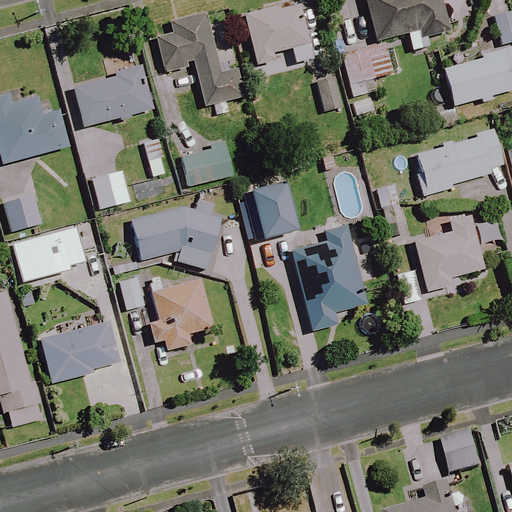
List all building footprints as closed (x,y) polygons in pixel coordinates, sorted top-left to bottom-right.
[(360,0),(371,43),(404,36),(408,53),(427,49),(425,39),(447,34),(445,25),(459,21),(453,0),(439,0),(437,1),(436,0),(360,0)] [(242,17),(253,67),(271,63),(270,56),(288,51),(291,65),(309,61),(297,4),(242,17)] [(511,43),(511,21),(509,12),(490,17),(498,47),(511,43)] [(234,71),(223,21),(203,25),(201,16),(168,23),(171,35),(153,39),(161,76),(191,69),(200,109),(209,107),(212,119),(227,115),(225,104),(241,100),(234,71)] [(338,60),(350,99),(373,92),(369,81),(390,75),(381,47),(338,60)] [(511,83),(510,76),(511,75),(511,66),(507,49),(477,58),(478,61),(440,72),(450,109),(476,102),(478,106),(490,103),(488,98),(511,91),(511,83)] [(111,74),(112,80),(71,88),(80,129),(148,116),(139,69),(111,74)] [(330,80),(312,86),(323,115),(341,108),(330,80)] [(0,97),(0,166),(61,151),(52,115),(38,118),(34,101),(10,107),(8,96),(0,97)] [(371,114),(367,100),(349,105),(353,119),(371,114)] [(454,128),(451,112),(435,115),(439,131),(454,128)] [(501,171),(489,132),(411,156),(418,177),(413,178),(419,197),(501,171)] [(162,177),(153,139),(137,143),(146,180),(162,177)] [(178,158),(186,189),(229,179),(221,147),(178,158)] [(127,204),(118,174),(88,182),(97,213),(127,204)] [(290,235),(281,195),(240,204),(248,244),(290,235)] [(39,229),(31,197),(0,204),(0,214),(6,238),(39,229)] [(210,247),(217,222),(208,219),(212,207),(194,202),(191,214),(179,211),(128,223),(138,265),(172,256),(169,265),(203,274),(210,247)] [(402,234),(395,208),(379,212),(386,238),(402,234)] [(466,219),(445,225),(424,230),(426,240),(409,245),(423,295),(450,288),(447,280),(480,272),(466,219)] [(363,294),(370,293),(368,284),(363,263),(353,265),(344,227),(318,233),(285,240),(289,257),(307,334),(335,328),(332,316),(366,308),(363,294)] [(107,304),(99,274),(83,278),(90,308),(107,304)] [(142,308),(135,280),(116,285),(123,313),(142,308)] [(210,330),(196,281),(148,295),(155,320),(143,324),(149,346),(159,343),(163,354),(188,347),(185,337),(210,330)] [(0,412),(1,417),(5,416),(8,430),(39,422),(4,294),(0,295),(0,412)] [(113,366),(103,326),(38,342),(48,386),(91,376),(90,372),(113,366)] [(476,469),(468,436),(437,444),(445,476),(476,469)] [(412,504),(383,511),(449,511),(442,485),(409,494),(412,504)]
